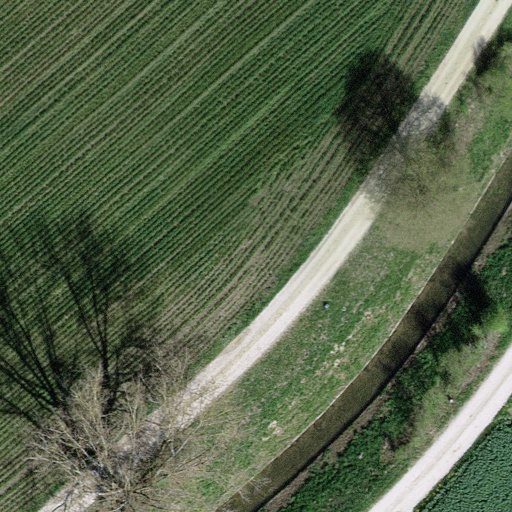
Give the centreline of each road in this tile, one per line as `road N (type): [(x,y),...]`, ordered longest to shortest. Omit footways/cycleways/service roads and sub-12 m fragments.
road 1 (track): [(492,0),(337,261),(202,403),(66,511)]
road 2 (track): [(511,345),(373,511)]
